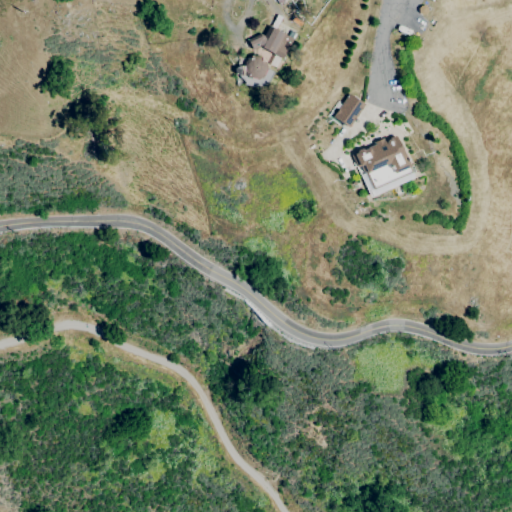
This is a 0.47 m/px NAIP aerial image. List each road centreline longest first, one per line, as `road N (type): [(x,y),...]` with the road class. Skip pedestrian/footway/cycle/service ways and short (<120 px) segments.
road 1 (tertiary): [(0,226),(137,222),(250,294),(287,328),(319,340),(393,325),(462,347),(511,344)]
road 2 (track): [(0,344),(78,326),(178,370),(281,511)]
